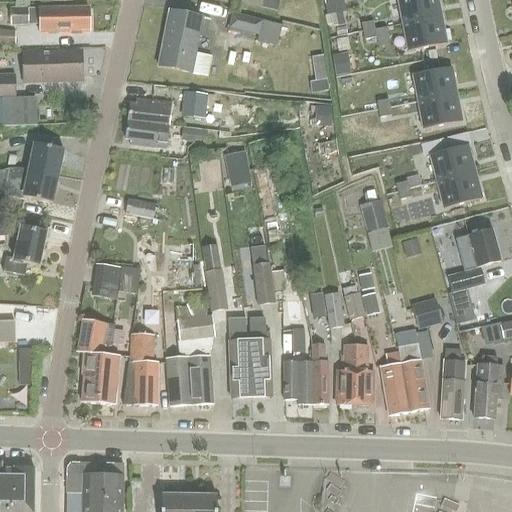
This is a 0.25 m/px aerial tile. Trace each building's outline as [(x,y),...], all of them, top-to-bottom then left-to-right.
[(278,0),(276,0),(235,0),(235,2),(275,12),(278,0)] [(343,0),(334,0),(324,2),(326,16),(345,13),(343,0)] [(397,0),(402,26),(441,18),(437,0),(397,0)] [(10,10),(11,26),(39,26),(39,34),(90,33),(90,9),(38,9),(38,24),(28,24),(28,10),(16,10),(10,10)] [(159,68),(191,75),(195,55),(202,19),(170,13),(159,68)] [(275,47),(280,27),(231,15),(228,28),(257,36),(255,42),(275,47)] [(441,18),(402,26),(407,53),(446,45),(441,18)] [(361,25),(363,33),(369,32),(374,31),(373,23),(361,25)] [(374,31),(369,32),(363,33),(364,41),(376,39),(374,31)] [(23,84),(77,82),(77,75),(83,75),(82,58),(76,58),(76,52),(22,54),(23,84)] [(347,54),(331,57),(334,77),(350,74),(347,54)] [(195,55),(191,75),(206,78),(211,58),(195,55)] [(412,76),(417,104),(456,96),(451,69),(412,76)] [(0,99),(15,99),(15,76),(0,76),(0,99)] [(314,83),(309,84),(310,95),(327,93),(326,82),(314,83)] [(205,122),(208,97),(184,95),(182,119),(184,119),(184,128),(202,130),(203,121),(205,122)] [(456,96),(417,104),(422,131),(462,123),(456,96)] [(169,128),(169,127),(172,105),(136,100),(135,105),(130,105),(128,123),(169,128)] [(376,103),(378,111),(390,109),(388,101),(376,103)] [(315,108),(315,127),(330,127),(329,108),(315,108)] [(390,109),(378,111),(379,119),(391,117),(390,109)] [(166,151),(169,128),(128,123),(126,140),(131,141),(130,146),(166,151)] [(182,129),(181,140),(205,143),(207,132),(182,129)] [(27,171),(58,177),(64,151),(33,144),(27,171)] [(429,157),(436,184),(475,173),(468,147),(429,157)] [(235,184),(254,181),(251,158),(231,161),(235,184)] [(58,177),(27,171),(18,169),(10,170),(4,197),(23,201),(24,199),(52,205),(58,177)] [(475,173),(436,184),(443,210),(482,200),(475,173)] [(395,186),(397,194),(409,191),(407,183),(395,186)] [(409,191),(397,194),(399,202),(411,199),(409,191)] [(156,205),(127,200),(125,217),(153,221),(156,205)] [(368,235),(386,230),(379,203),(361,208),(368,235)] [(322,209),(314,210),(315,219),(323,218),(322,209)] [(0,224),(0,237),(8,237),(10,225),(0,224)] [(6,259),(3,273),(25,277),(27,264),(39,267),(46,234),(21,229),(21,227),(10,225),(8,237),(18,239),(14,260),(6,259)] [(482,286),(478,270),(501,264),(491,231),(456,240),(460,252),(452,254),(455,263),(462,261),(466,274),(447,279),(452,295),(482,286)] [(276,232),(266,233),(268,244),(278,243),(276,232)] [(417,240),(401,244),(404,256),(420,251),(417,240)] [(265,248),(251,250),(253,267),(259,266),(267,265),(265,248)] [(121,290),(139,292),(142,268),(125,265),(121,290)] [(267,265),(259,266),(253,267),(258,307),(274,305),(269,265),(267,265)] [(118,270),(93,266),(88,299),(113,303),(118,270)] [(211,314),(227,311),(221,272),(205,274),(211,314)] [(284,273),(271,275),(274,294),(282,293),(281,287),(285,287),(284,273)] [(342,290),(350,321),(363,318),(356,287),(342,290)] [(342,327),(337,293),(323,295),(328,329),(342,327)] [(378,312),(374,293),(361,296),(366,316),(378,312)] [(175,311),(180,344),(214,339),(211,317),(205,318),(202,296),(188,298),(189,309),(175,311)] [(322,297),(306,299),(310,323),(325,321),(322,297)] [(304,319),(304,299),(291,299),(291,319),(304,319)] [(435,301),(411,307),(418,331),(441,325),(435,301)] [(251,335),(249,335),(249,337),(251,399),(272,398),(270,355),(270,346),(269,337),(269,334),(265,334),(264,320),(250,321),(251,335)] [(14,322),(0,322),(0,344),(15,344),(14,322)] [(89,356),(95,324),(83,322),(77,355),(84,356),(82,377),(84,378),(81,404),(97,406),(99,380),(101,356),(89,356)] [(104,346),(107,326),(95,324),(89,356),(101,356),(99,380),(97,406),(115,408),(119,358),(108,357),(109,346),(104,346)] [(511,324),(499,328),(502,344),(511,342),(511,324)] [(245,335),(229,336),(231,400),(251,399),(249,337),(249,335),(245,335)] [(154,364),(154,337),(131,336),(130,364),(128,364),(123,407),(157,408),(157,364),(154,364)] [(328,363),(325,363),(325,346),(311,346),(311,363),(311,407),(328,407),(328,363)] [(355,408),(356,347),(343,347),(342,370),(345,370),(345,374),(337,373),(336,408),(355,408)] [(355,408),(373,408),(373,374),(368,374),(369,347),(356,347),(355,408)] [(397,350),(399,366),(400,365),(419,362),(416,347),(397,350)] [(30,352),(18,352),(18,363),(31,363),(30,352)] [(385,357),(386,367),(397,365),(395,355),(385,357)] [(213,406),(210,358),(166,361),(169,409),(213,406)] [(496,368),(497,359),(482,358),(481,368),(477,367),(474,420),(495,421),(496,399),(499,400),(501,369),(496,368)] [(409,415),(429,411),(420,362),(419,362),(400,365),(409,415)] [(299,407),(311,407),(311,363),(284,364),(284,403),(299,402),(299,407)] [(444,363),(441,421),(461,422),(464,365),(460,364),(444,363)] [(389,418),(409,415),(400,365),(399,366),(380,369),(389,418)] [(0,463),(0,511),(33,511),(34,470),(14,469),(14,471),(1,471),(2,464),(0,463)] [(83,494),(82,511),(122,511),(123,467),(105,466),(105,477),(83,477),(83,494)] [(188,511),(189,498),(161,497),(160,511),(188,511)] [(188,511),(216,511),(217,498),(189,498),(188,511)]
